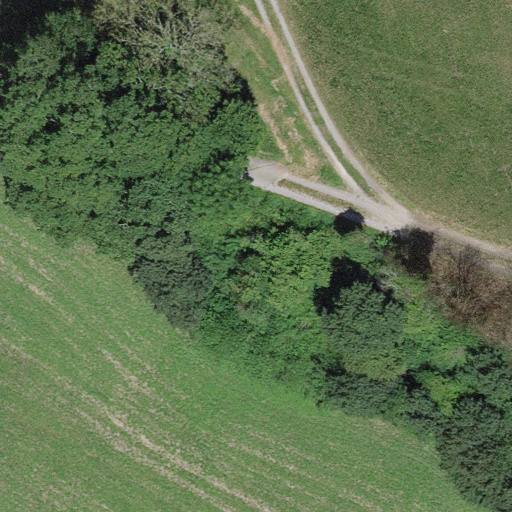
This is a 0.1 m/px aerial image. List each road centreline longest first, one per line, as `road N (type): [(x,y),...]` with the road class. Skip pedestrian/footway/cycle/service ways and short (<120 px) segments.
road 1 (track): [(352,194),(0,90)]
road 2 (track): [(263,0),(352,194)]
road 3 (track): [(511,252),(352,194)]
